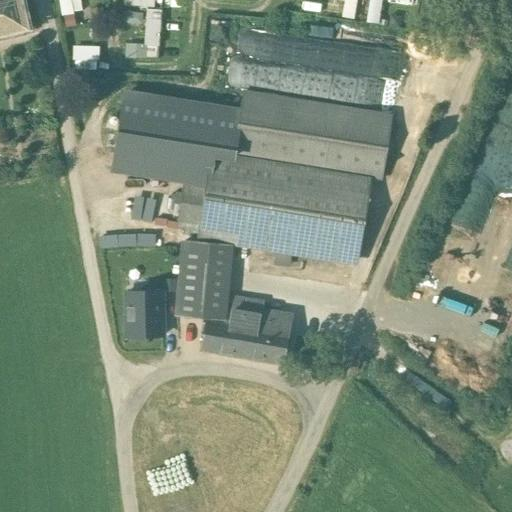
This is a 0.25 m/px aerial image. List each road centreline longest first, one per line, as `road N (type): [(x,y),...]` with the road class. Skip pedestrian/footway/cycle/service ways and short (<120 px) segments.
road 1 (track): [(275,511),(501,0)]
road 2 (track): [(43,0),(117,396),(130,511)]
road 3 (unknown): [(333,386),(151,392)]
